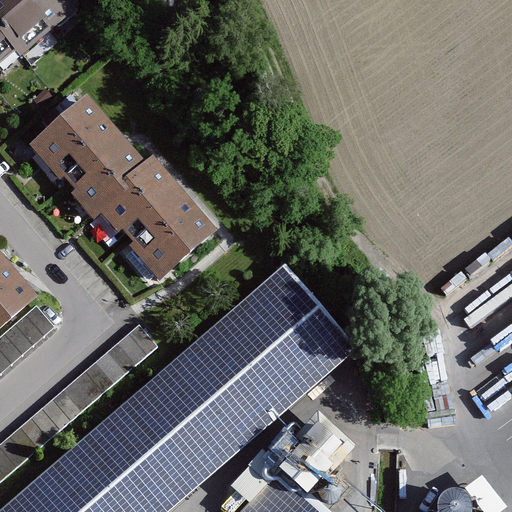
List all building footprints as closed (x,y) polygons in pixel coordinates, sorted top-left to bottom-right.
[(0,0),(0,57),(4,53),(11,61),(70,11),(60,0),(0,0)] [(207,88),(193,96),(208,122),(222,113),(207,88)] [(143,162),(136,168),(77,101),(20,152),(85,226),(93,220),(152,286),(209,236),(143,162)] [(0,269),(0,326),(29,301),(0,269)] [(0,511),(168,511),(349,354),(276,271),(0,511)] [(0,371),(50,329),(31,310),(0,336),(0,371)] [(0,482),(153,348),(134,327),(0,444),(0,482)] [(311,511),(273,478),(243,511),(311,511)]
